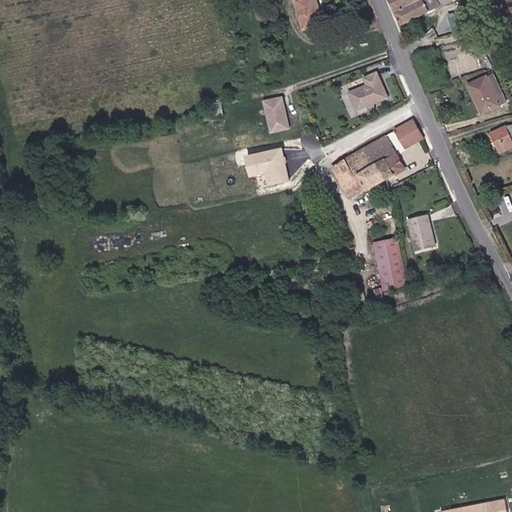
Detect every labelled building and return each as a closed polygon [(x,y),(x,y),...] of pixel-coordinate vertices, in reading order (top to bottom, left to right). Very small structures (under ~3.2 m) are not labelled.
[(304,0),(312,30),(332,27),(325,0),(304,0)] [(428,11),(423,0),(407,0),(409,4),(404,5),(410,19),(428,11)] [(423,0),(428,11),(452,0),(423,0)] [(347,92),(357,113),(391,96),(378,69),(362,77),(365,83),(347,92)] [(494,107),(511,101),(511,90),(510,91),(503,71),(485,77),(494,107)] [(263,100),(271,133),(293,127),(284,94),(263,100)] [(511,121),(501,128),(509,145),(511,143),(511,121)] [(405,133),(410,141),(428,130),(424,122),(405,133)] [(414,148),(431,138),(428,130),(410,141),(414,148)] [(391,182),(412,171),(393,139),(372,150),(384,170),(391,182)] [(263,173),(266,186),(291,180),(282,145),(242,154),(247,176),(263,173)] [(365,166),(371,177),(384,170),(372,150),(359,157),(365,166)] [(363,182),(371,177),(365,166),(357,171),(363,182)] [(369,194),(391,182),(384,170),(371,177),(363,182),(369,194)] [(350,189),(363,182),(357,171),(343,178),(350,189)] [(369,194),(363,182),(350,189),(358,201),(369,194)] [(448,246),(441,212),(420,216),(428,249),(448,246)] [(409,284),(400,236),(375,241),(384,289),(409,284)] [(485,511),(484,504),(496,502),(494,493),(436,504),(437,511),(450,511),(453,511),(452,511),(485,511)]
